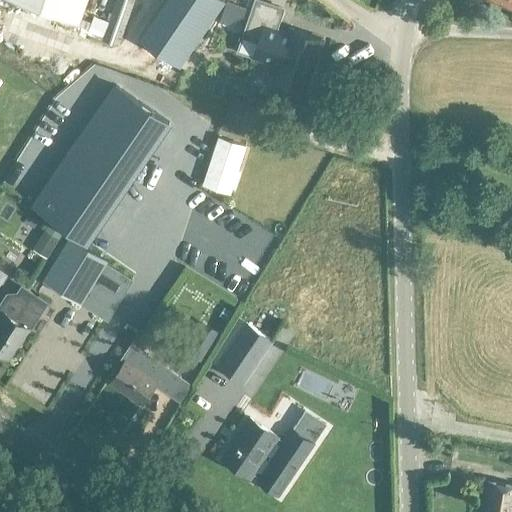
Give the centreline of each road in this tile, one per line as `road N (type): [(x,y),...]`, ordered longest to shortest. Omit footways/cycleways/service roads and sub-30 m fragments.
road 1 (unknown): [(36,460),(133,294),(190,147),(181,109),(169,97),(127,72),(106,74),(36,162)]
road 2 (residential): [(410,511),(406,35),(416,0)]
road 3 (tertiary): [(116,511),(0,434)]
